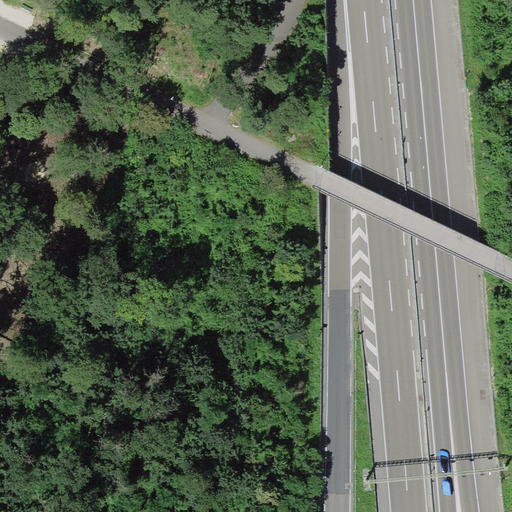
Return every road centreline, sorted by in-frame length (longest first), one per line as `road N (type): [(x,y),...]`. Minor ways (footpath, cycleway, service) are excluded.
road 1 (motorway): [(488,511),(416,0)]
road 2 (motorway): [(359,0),(407,511)]
road 3 (motorway): [(450,511),(412,0)]
road 4 (motorway): [(352,0),(335,511)]
road 5 (track): [(300,0),(210,126)]
